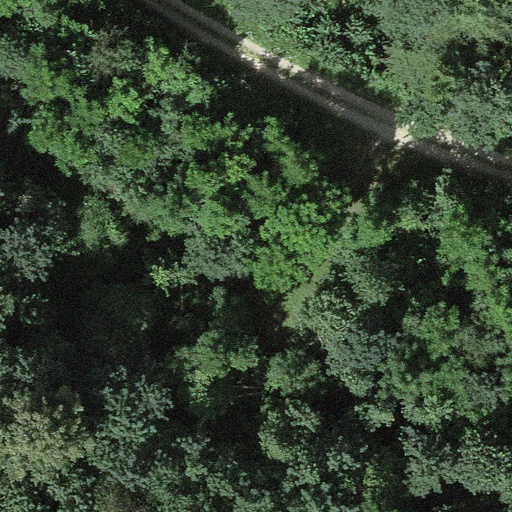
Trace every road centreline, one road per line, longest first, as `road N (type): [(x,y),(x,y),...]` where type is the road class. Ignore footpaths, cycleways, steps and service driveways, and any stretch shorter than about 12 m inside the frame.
road 1 (track): [(511,502),(416,461),(359,425),(240,307),(0,133)]
road 2 (track): [(162,0),(387,122),(511,170)]
road 3 (track): [(240,307),(280,276),(387,122)]
